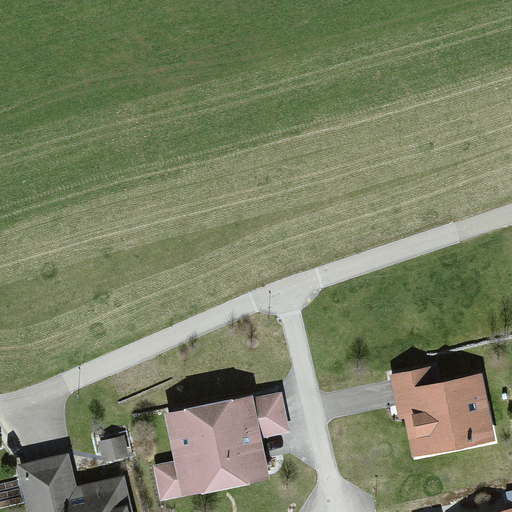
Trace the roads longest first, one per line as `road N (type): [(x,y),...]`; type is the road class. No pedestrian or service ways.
road 1 (residential): [(277,295),(67,392),(0,407)]
road 2 (residential): [(511,214),(277,295)]
road 3 (residential): [(335,511),(302,358),(277,295)]
